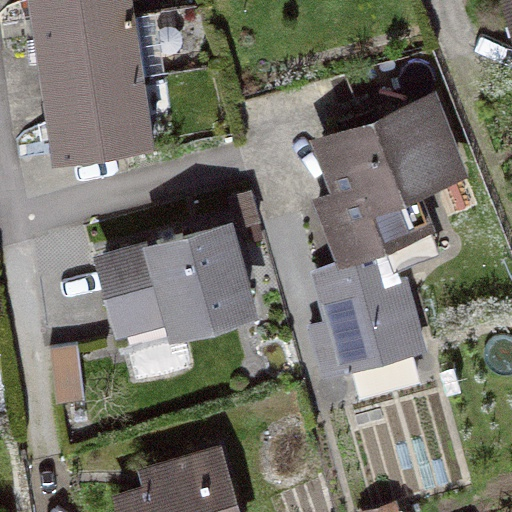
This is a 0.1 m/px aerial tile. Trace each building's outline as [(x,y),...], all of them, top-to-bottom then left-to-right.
[(42,0),(46,23),(121,11),(119,0),(42,0)] [(46,23),(56,85),(130,74),(142,72),(132,9),(121,11),(46,23)] [(140,135),(130,74),(56,85),(66,147),(140,135)] [(323,181),(349,253),(388,239),(395,260),(439,244),(419,187),(468,170),(438,84),(326,123),(344,174),(323,181)] [(252,201),(110,247),(136,328),(183,313),(190,332),(285,301),(252,201)] [(331,312),(314,316),(327,364),(419,340),(403,278),(383,284),(377,261),(321,276),(331,312)] [(110,329),(56,332),(61,406),(114,403),(110,329)] [(148,467),(119,476),(130,511),(254,511),(227,426),(143,452),(148,467)]
